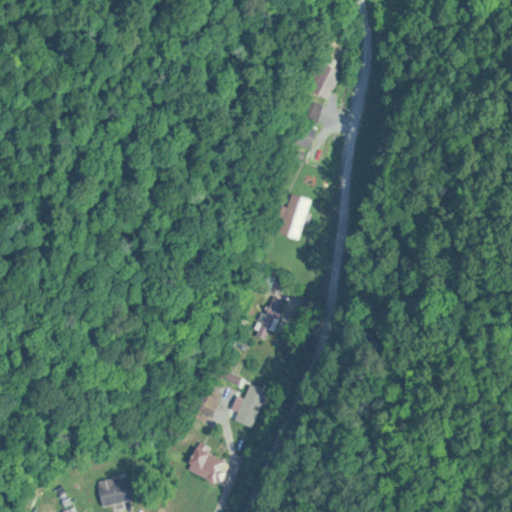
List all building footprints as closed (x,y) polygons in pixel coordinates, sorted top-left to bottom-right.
[(338,91),(331,72),(315,78),(322,97),(338,91)] [(284,233),(307,239),(317,198),(294,192),(284,233)] [(241,350),(225,345),(202,410),(218,416),(241,350)] [(274,382),(267,378),(248,421),(256,424),(274,382)] [(233,462),(204,443),(191,463),(220,482),(233,462)] [(96,481),(99,505),(112,502),(114,510),(124,507),(123,500),(132,498),(130,488),(116,490),(113,477),(104,477),(96,481)]
